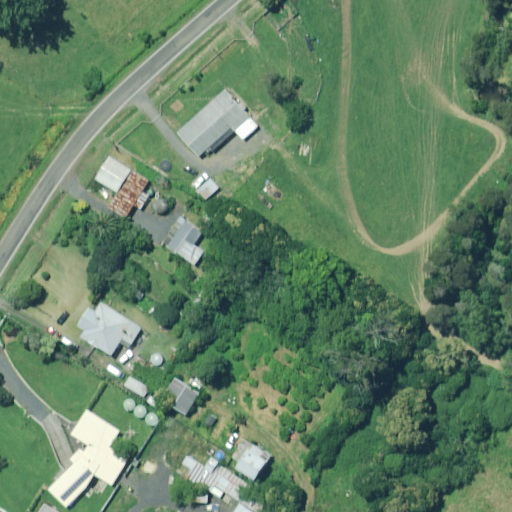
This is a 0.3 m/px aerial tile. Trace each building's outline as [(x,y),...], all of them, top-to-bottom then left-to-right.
[(251,116),(228,90),(180,133),(202,159),(251,116)] [(276,149),(266,160),(268,162),(275,168),(285,157),(276,149)] [(153,183),(113,157),(99,180),(121,194),(111,209),(129,220),(137,207),(143,211),(154,194),(149,190),(153,183)] [(222,187),(213,179),(200,191),(209,200),(222,187)] [(166,198),(163,198),(161,198),(160,199),(159,200),(158,201),(157,202),(156,203),(156,205),(156,206),(156,208),(156,209),(157,211),(157,212),(158,213),(160,214),(161,214),(162,215),(164,215),(165,215),(167,215),(168,214),(169,213),(170,212),(171,211),(172,210),(172,208),(173,207),(172,205),(172,204),(172,202),(171,201),(170,200),(169,199),(167,199),(166,198)] [(206,232),(183,217),(165,244),(198,266),(207,252),(196,246),(206,232)] [(144,330),(104,304),(98,313),(92,309),(81,326),(88,331),(84,338),(113,357),(122,343),(132,349),(144,330)] [(149,364),(138,355),(129,367),(157,387),(176,362),(160,350),(149,364)] [(148,387),(132,377),(127,386),(142,396),(148,387)] [(178,380),(164,400),(175,407),(187,415),(200,395),(178,380)] [(48,490),(53,496),(47,501),(56,511),(60,511),(64,509),(67,511),(88,489),(99,496),(107,484),(114,488),(133,457),(115,447),(125,431),(88,409),(72,437),(90,447),(87,451),(82,448),(71,458),(77,466),(48,490)] [(218,419),(212,413),(203,423),(210,429),(218,419)] [(274,458),(256,445),(246,439),(234,457),(243,463),(239,469),(258,481),(274,458)] [(208,468),(213,460),(199,451),(194,459),(208,468)] [(194,459),(189,456),(184,464),(193,470),(188,478),(204,489),(206,490),(210,493),(191,491),(190,503),(214,505),(215,493),(213,493),(217,486),(243,503),(236,511),(290,511),(213,460),(208,468),(194,459)]
